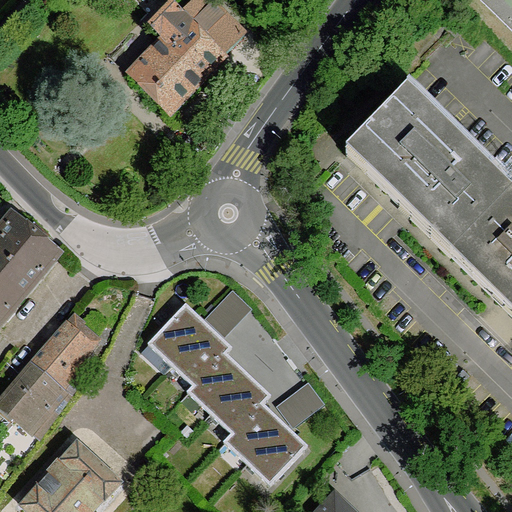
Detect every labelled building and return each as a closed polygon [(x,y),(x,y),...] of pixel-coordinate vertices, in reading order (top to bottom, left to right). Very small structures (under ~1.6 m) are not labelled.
[(213,6),(194,25),(225,57),(245,37),(213,6)] [(165,43),(132,76),(172,115),(226,58),(225,57),(194,25),(175,7),(153,30),(165,43)] [(434,36),(425,28),(408,45),(414,51),(427,62),(443,44),(434,36)] [(511,200),(511,197),(409,95),(347,158),(453,261),(511,200)] [(511,200),(453,261),(511,319),(511,200)] [(0,324),(60,253),(16,217),(0,235),(0,324)] [(237,288),(209,317),(230,336),(257,306),(237,288)] [(36,366),(65,390),(99,344),(74,323),(36,366)] [(36,366),(0,407),(0,411),(13,423),(14,420),(16,422),(18,419),(42,440),(73,396),(65,390),(36,366)] [(304,423),(249,371),(208,414),(264,466),(304,423)] [(13,423),(0,411),(0,440),(1,441),(14,427),(13,426),(14,424),(13,423)] [(98,511),(122,486),(78,447),(23,508),(27,511),(98,511)] [(349,511),(336,499),(323,511),(349,511)]
